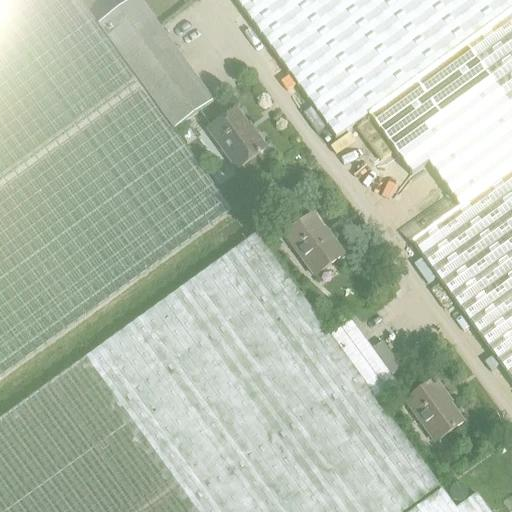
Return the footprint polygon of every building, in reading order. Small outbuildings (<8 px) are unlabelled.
[(173,132),(97,27),(77,0),(0,0),(0,380),(73,328),(116,297),(232,213),(173,132)] [(137,0),(135,0),(97,27),(173,132),(213,103),(206,94),(137,0)] [(511,0),(233,0),(336,141),(368,118),(465,47),(511,12),(511,0)] [(412,245),(511,384),(511,12),(465,47),(511,112),(511,173),(460,211),(412,245)] [(511,112),(465,47),(368,118),(411,177),(428,166),(460,211),(511,173),(511,112)] [(236,173),(266,151),(253,133),(251,134),(235,112),(207,133),(236,173)] [(313,279),(343,257),(331,240),(329,241),(312,217),(284,238),(313,279)] [(414,456),(378,407),(330,339),(305,305),(256,237),(224,260),(143,318),(4,419),(0,421),(0,511),(406,511),(438,489),(414,456)] [(351,324),(330,339),(378,407),(400,391),(351,324)] [(435,445),(463,425),(446,401),(447,400),(435,383),(405,404),(435,445)] [(487,511),(477,497),(455,511),(442,491),(413,511),(487,511)]
